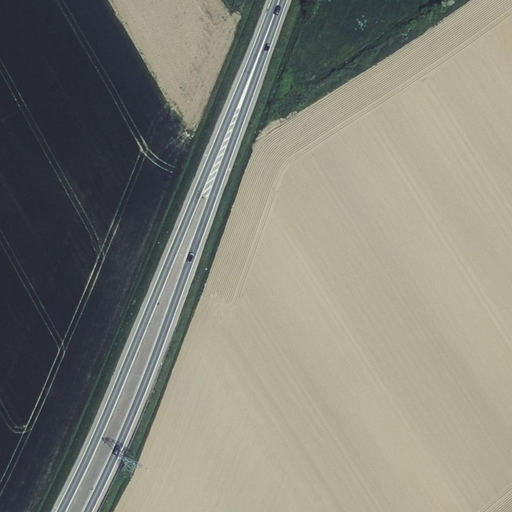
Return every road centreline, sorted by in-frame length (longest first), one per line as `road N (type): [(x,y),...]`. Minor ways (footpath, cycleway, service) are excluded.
road 1 (secondary): [(202,198),(60,511)]
road 2 (secondary): [(87,511),(189,261),(202,198)]
road 3 (secondary): [(202,198),(277,0)]
